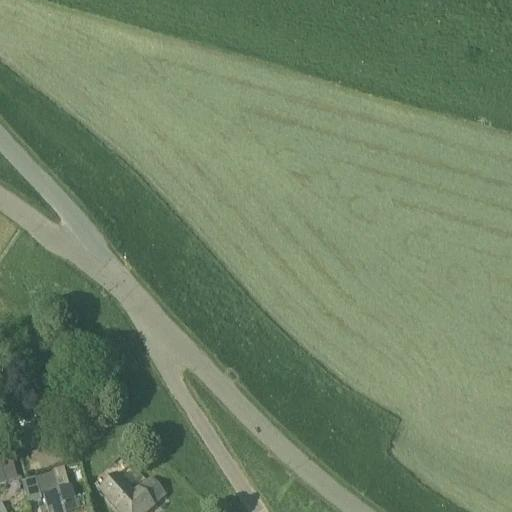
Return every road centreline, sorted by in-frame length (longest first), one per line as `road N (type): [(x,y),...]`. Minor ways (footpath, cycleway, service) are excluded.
road 1 (unclassified): [(351,511),(125,296)]
road 2 (unclassified): [(255,511),(125,296)]
road 3 (unclassified): [(125,296),(0,141)]
road 4 (unclassified): [(125,296),(0,204)]
